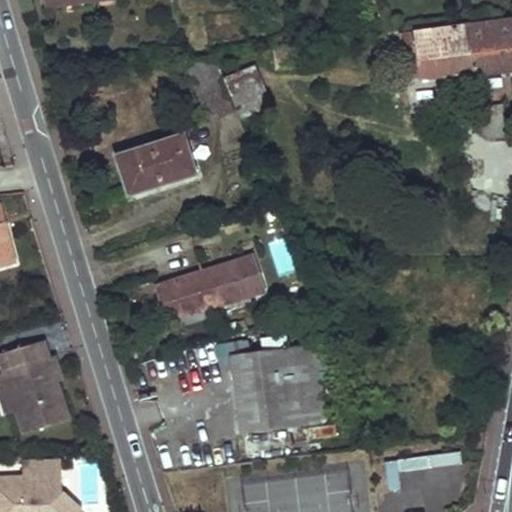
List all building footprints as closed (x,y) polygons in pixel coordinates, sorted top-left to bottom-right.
[(477,78),(511,73),(511,21),(400,35),(402,47),(416,46),(421,78),(476,71),(477,78)] [(283,68),(312,65),(311,48),(281,50),(283,68)] [(246,124),(276,112),(258,68),(228,80),(218,55),(189,58),(212,121),(241,112),(246,124)] [(492,140),(508,140),(504,106),(480,108),(483,134),(492,140)] [(133,194),(201,173),(189,134),(121,153),(133,194)] [(3,203),(0,203),(0,266),(17,262),(3,203)] [(174,320),(269,290),(259,254),(164,285),(174,320)] [(73,421),(49,343),(6,356),(12,374),(24,412),(31,434),(73,421)] [(329,422),(320,345),(239,356),(247,432),(329,422)] [(24,412),(12,374),(3,377),(15,415),(24,412)] [(61,462),(23,464),(24,479),(0,479),(0,511),(80,511),(80,509),(63,494),(61,462)]
